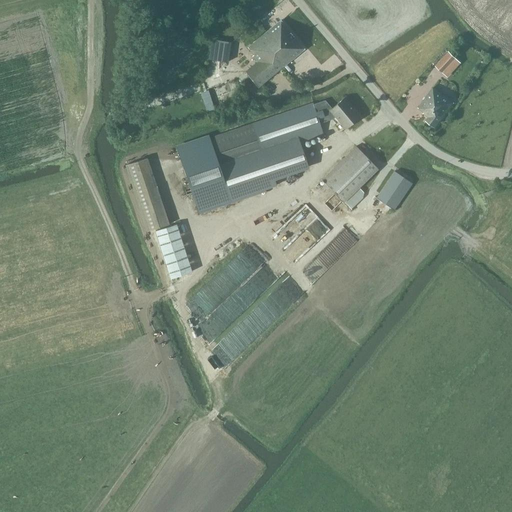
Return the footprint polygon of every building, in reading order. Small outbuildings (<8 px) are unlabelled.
[(152,9),(139,13),(142,25),(155,23),(152,9)] [(258,11),(252,16),(254,19),(261,14),(258,11)] [(265,23),(268,27),(276,20),(272,17),(265,23)] [(280,20),(265,32),(247,47),(253,55),(252,56),(251,57),(256,63),(252,66),(244,72),(258,88),(284,67),(305,50),(280,20)] [(231,43),(212,40),(209,61),(228,63),(231,43)] [(435,67),(443,74),(457,60),(449,52),(435,67)] [(296,62),(287,68),(295,78),(303,72),(296,62)] [(454,103),(433,88),(418,108),(423,112),(422,113),(428,118),(426,122),(435,128),(441,120),(441,121),(454,103)] [(203,99),(207,112),(214,109),(210,97),(203,99)] [(330,111),(336,117),(346,129),(359,118),(350,106),(351,105),(345,98),(332,109),(330,111)] [(332,120),(336,117),(330,111),(332,109),(325,101),(314,105),(313,103),(252,123),(263,155),(300,143),(324,135),(320,124),(332,120)] [(220,169),(263,155),(252,123),(209,137),(220,169)] [(209,137),(177,148),(198,212),(230,201),(220,169),(209,137)] [(263,155),(220,169),(230,201),(235,199),(265,190),(276,186),(274,178),(307,167),(300,143),(263,155)] [(343,202),(377,168),(356,147),(322,181),(343,202)] [(148,230),(168,223),(148,157),(127,164),(148,230)] [(376,197),(394,210),(412,184),(394,171),(376,197)] [(326,200),(332,207),(340,200),(334,193),(326,200)] [(255,216),(285,206),(283,201),(253,211),(255,216)] [(161,255),(180,249),(178,241),(189,238),(188,234),(193,233),(192,228),(156,238),(161,255)]
